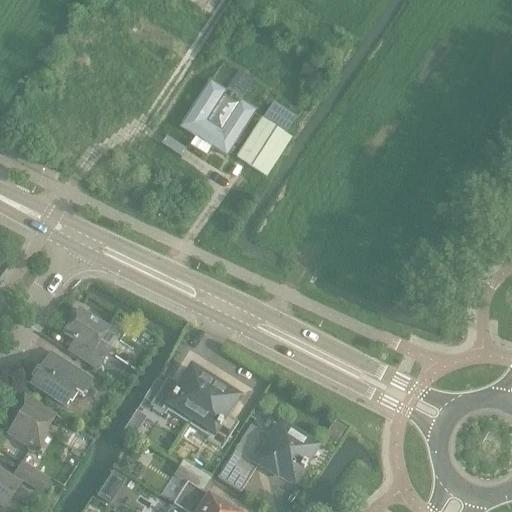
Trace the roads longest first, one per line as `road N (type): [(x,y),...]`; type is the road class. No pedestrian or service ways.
road 1 (tertiary): [(455,411),(78,225)]
road 2 (tertiary): [(68,244),(440,433)]
